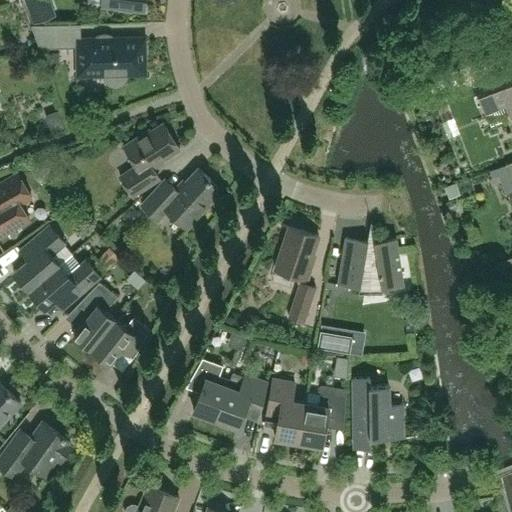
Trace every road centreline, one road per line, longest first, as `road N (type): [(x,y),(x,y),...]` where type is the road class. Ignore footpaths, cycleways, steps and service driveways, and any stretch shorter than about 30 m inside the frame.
road 1 (residential): [(0,322),(65,384),(129,427),(202,461),(358,492)]
road 2 (residential): [(377,206),(291,189),(231,150),(201,114),(181,68),(175,0)]
